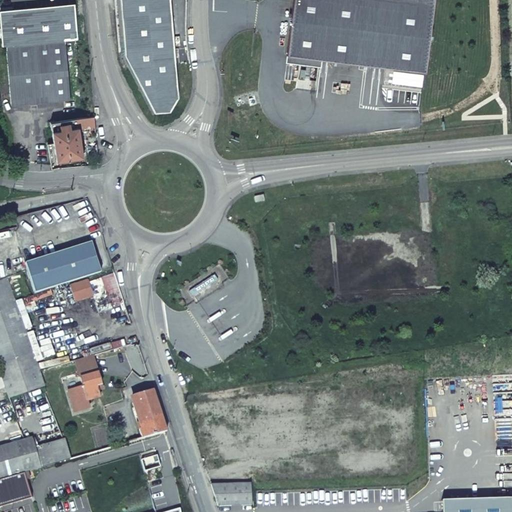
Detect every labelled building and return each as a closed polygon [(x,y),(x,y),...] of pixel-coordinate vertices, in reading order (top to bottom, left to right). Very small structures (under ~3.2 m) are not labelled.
[(175,61),(170,0),(126,0),(131,65),(155,111),(168,110),(176,97),(174,62),(175,61)] [(293,0),(286,55),(423,70),(431,0),(293,0)] [(71,100),(65,40),(78,39),(74,4),(0,10),(0,17),(3,46),(6,45),(12,105),(71,100)] [(94,117),(77,119),(79,131),(95,129),(94,117)] [(79,131),(77,119),(50,122),(57,161),(83,157),(79,131)] [(0,230),(0,279),(21,273),(27,271),(21,245),(17,228),(0,230)] [(40,295),(101,273),(100,270),(91,243),(30,261),(40,295)] [(0,308),(16,303),(19,302),(30,298),(21,273),(0,280),(0,308)] [(111,306),(124,302),(114,274),(101,278),(107,295),(111,306)] [(87,278),(68,285),(74,302),(93,295),(89,282),(87,278)] [(89,282),(93,295),(94,299),(107,295),(101,278),(89,282)] [(98,310),(111,306),(107,295),(94,299),(98,310)] [(0,367),(34,355),(16,303),(0,308),(0,367)] [(34,355),(0,367),(0,373),(9,398),(44,386),(34,355)] [(80,377),(97,372),(92,355),(75,360),(80,377)] [(84,409),(86,416),(98,413),(93,398),(100,397),(96,386),(101,385),(97,372),(80,377),(82,385),(67,389),(72,405),(76,403),(78,411),(84,409)] [(137,408),(143,427),(139,429),(142,438),(166,431),(159,410),(153,390),(133,397),(137,408)] [(47,443),(63,439),(47,392),(31,398),(47,443)] [(133,409),(139,429),(143,427),(137,408),(133,409)] [(0,478),(24,472),(71,458),(64,438),(63,439),(47,443),(33,447),(30,438),(0,446),(0,478)] [(142,453),(144,460),(157,456),(155,449),(142,453)] [(0,507),(32,498),(24,472),(0,478),(0,507)] [(210,484),(218,507),(252,505),(251,482),(210,484)] [(511,511),(511,497),(441,500),(441,511),(511,511)]
